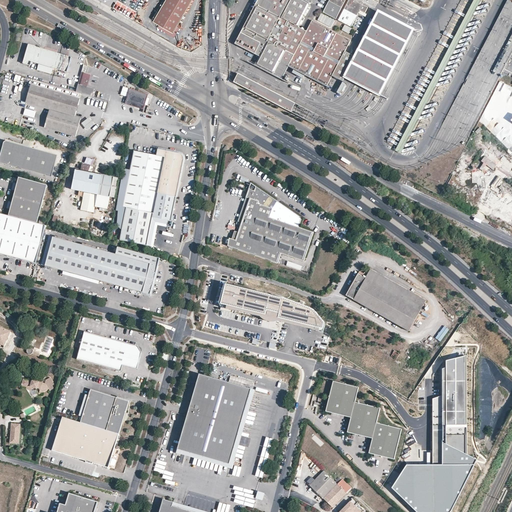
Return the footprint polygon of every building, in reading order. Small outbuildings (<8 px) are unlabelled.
[(173,32),(176,26),(191,0),(164,0),(152,21),(159,24),(173,32)] [(256,0),(254,4),(256,4),(243,29),(242,28),(233,45),(258,58),(255,65),(281,79),(288,65),(305,74),(306,73),(310,75),(310,77),(326,85),(332,75),(340,79),(341,78),(352,84),(359,88),(367,91),(374,95),(378,97),(412,30),(376,11),(353,55),(344,50),(350,40),(332,31),(331,34),(328,33),(330,30),(311,21),(306,30),(298,26),(310,3),(304,0),(256,0)] [(329,0),(323,12),(335,19),(344,0),(329,0)] [(367,7),(353,0),(348,0),(338,20),(351,27),(359,10),(364,13),(367,7)] [(453,48),(455,49),(480,0),(473,0),(450,46),(452,47),(453,48)] [(329,25),(333,18),(324,14),(321,20),(329,25)] [(179,28),(176,26),(173,32),(159,24),(157,27),(171,35),(174,37),(179,28)] [(345,24),(342,30),(348,34),(351,28),(345,24)] [(29,44),(23,63),(31,66),(32,62),(39,64),(38,69),(53,73),(54,68),(68,72),(73,57),(29,44)] [(400,153),(455,49),(453,48),(452,47),(450,46),(395,150),(400,153)] [(92,76),(82,73),(79,85),(88,88),(92,76)] [(235,77),(233,82),(293,113),(295,109),(298,104),(237,73),(235,77)] [(342,82),(337,93),(341,95),(346,84),(342,82)] [(45,127),(75,136),(80,118),(75,117),(80,99),(32,85),(27,103),(50,110),(45,127)] [(149,95),(131,90),(127,105),(144,110),(149,95)] [(81,123),(86,130),(94,125),(89,117),(81,123)] [(508,148),(511,144),(511,135),(499,123),(491,132),(508,148)] [(51,178),(57,156),(7,141),(4,143),(0,155),(0,161),(1,163),(51,178)] [(157,156),(134,151),(116,239),(147,246),(152,218),(171,221),(183,160),(183,158),(182,155),(180,154),(158,149),(157,156)] [(480,168),(482,170),(490,161),(485,156),(481,161),(483,163),(480,168)] [(90,170),(91,159),(86,158),(85,164),(82,164),(81,169),(90,170)] [(114,177),(76,169),(74,176),(72,189),(97,195),(110,197),(114,177)] [(115,198),(119,178),(114,177),(110,197),(115,198)] [(24,219),(36,223),(48,186),(19,178),(17,184),(15,191),(11,203),(9,209),(8,214),(24,219)] [(274,203),(275,199),(255,186),(253,191),(248,188),(245,198),(249,199),(241,224),(238,233),(235,241),(232,240),(230,239),(227,247),(276,262),(279,253),(302,260),(312,231),(296,226),(300,216),(278,202),(277,204),(274,203)] [(511,196),(511,197),(508,193),(501,199),(511,211),(511,196)] [(110,197),(97,195),(97,196),(85,194),(81,211),(94,214),(95,206),(108,209),(110,197)] [(249,199),(245,198),(237,222),(241,224),(249,199)] [(0,254),(36,264),(46,226),(36,223),(24,219),(8,214),(0,211),(0,254)] [(45,266),(53,237),(49,236),(41,265),(45,266)] [(159,259),(117,247),(115,254),(53,237),(45,266),(150,295),(159,259)] [(400,298),(405,289),(370,269),(367,274),(364,272),(363,274),(359,272),(346,295),(409,331),(421,309),(400,298)] [(292,302),(226,284),(222,305),(225,305),(224,309),(243,313),(243,310),(279,319),(278,323),(318,332),(318,329),(325,329),(327,323),(319,312),(310,306),(304,304),(292,302)] [(426,301),(405,289),(400,298),(421,309),(426,301)] [(0,327),(0,343),(4,346),(11,332),(0,327)] [(84,332),(76,360),(121,372),(122,366),(137,370),(141,353),(137,346),(84,332)] [(399,354),(394,350),(391,356),(396,359),(399,354)] [(467,425),(467,361),(448,361),(447,367),(444,368),(444,398),(438,399),(437,410),(434,410),(433,464),(407,464),(393,486),(417,511),(450,511),(452,511),(477,460),(466,454),(466,425),(467,425)] [(231,461),(252,389),(200,374),(177,453),(181,454),(182,451),(229,464),(228,467),(232,469),(234,462),(231,461)] [(28,386),(33,387),(37,389),(37,388),(39,389),(42,393),(49,389),(46,384),(42,383),(43,378),(34,375),(32,380),(32,382),(29,381),(23,379),(21,386),(27,387),(28,388),(28,386)] [(359,386),(333,379),(325,410),(351,417),(355,401),(359,386)] [(407,397),(412,391),(398,380),(393,387),(407,397)] [(119,435),(129,402),(91,391),(81,423),(119,435)] [(376,421),(380,407),(355,401),(351,417),(348,431),(372,437),(376,421)] [(62,418),(52,451),(87,461),(93,463),(108,468),(119,435),(81,423),(62,418)] [(403,428),(376,421),(372,437),(368,451),(395,458),(403,428)] [(19,442),(21,424),(11,423),(10,441),(19,442)] [(310,486),(323,498),(337,484),(335,482),(324,471),(310,486)] [(332,507),(348,491),(351,488),(342,480),(337,484),(323,498),(332,507)] [(256,499),(263,501),(265,494),(258,492),(256,499)] [(94,511),(98,502),(70,493),(66,505),(60,503),(57,511),(94,511)] [(244,504),(252,508),(254,504),(255,501),(247,498),(244,504)] [(195,511),(173,505),(174,502),(163,499),(159,511),(195,511)] [(360,511),(355,506),(350,502),(340,511),(360,511)] [(220,503),(217,511),(228,511),(230,506),(220,503)]
